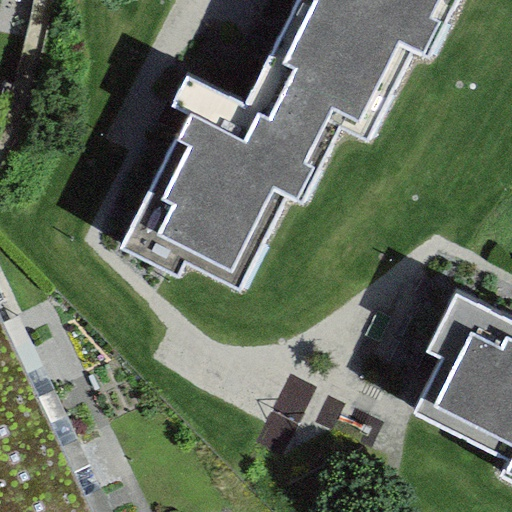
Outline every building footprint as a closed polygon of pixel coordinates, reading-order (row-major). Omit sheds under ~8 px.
[(377,147),(457,0),(317,0),(270,89),(344,129),(377,147)] [(250,302),(344,129),(270,89),(257,111),(200,81),(178,121),(196,131),(129,254),(187,286),(195,272),(250,302)] [(0,292),(0,354),(26,343),(2,292),(0,292)] [(511,475),(511,319),(465,296),(437,353),(453,360),(427,411),(511,452),(511,472),(511,475)] [(0,354),(0,419),(51,396),(26,343),(0,354)] [(0,419),(0,474),(72,441),(51,396),(0,419)] [(0,474),(0,511),(64,511),(99,496),(72,441),(0,474)] [(64,511),(106,511),(99,496),(64,511)]
